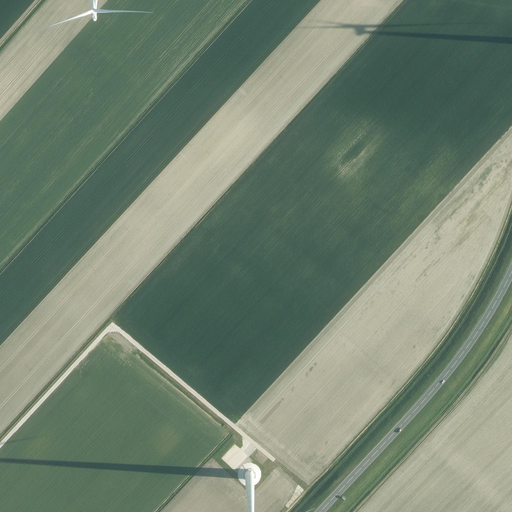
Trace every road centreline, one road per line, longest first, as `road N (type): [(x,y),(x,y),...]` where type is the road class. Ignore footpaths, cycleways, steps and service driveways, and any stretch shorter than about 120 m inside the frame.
road 1 (trunk): [(320,511),(447,372),(511,270)]
road 2 (track): [(358,511),(511,333)]
